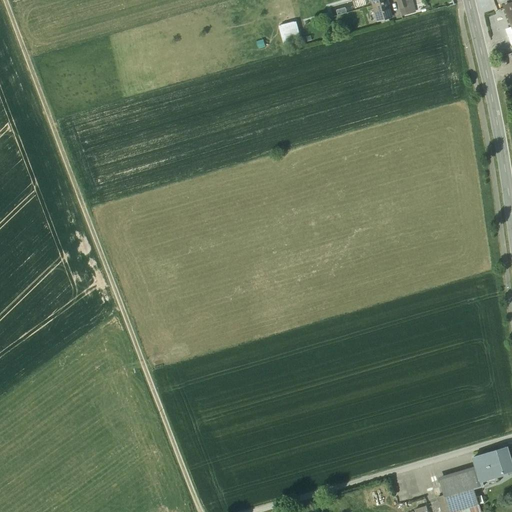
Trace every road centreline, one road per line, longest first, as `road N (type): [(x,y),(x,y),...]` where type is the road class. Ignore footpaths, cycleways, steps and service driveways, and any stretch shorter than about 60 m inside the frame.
road 1 (track): [(8,0),(202,511)]
road 2 (tertiary): [(511,218),(468,0)]
